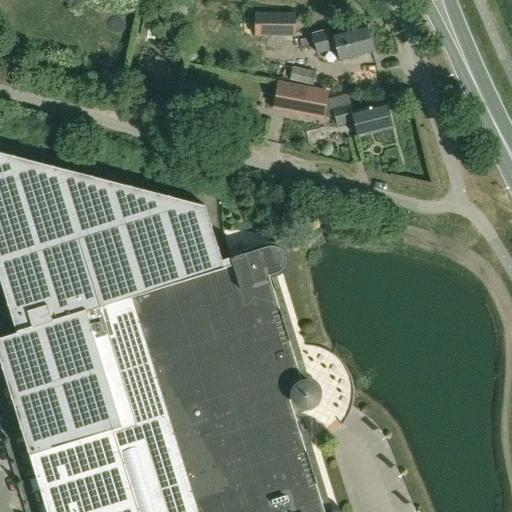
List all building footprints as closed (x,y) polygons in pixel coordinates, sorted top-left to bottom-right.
[(295,13),(255,13),(254,35),(294,35),(295,13)] [(331,28),(311,34),(316,53),(336,47),(339,60),(372,51),(365,25),(333,33),(331,28)] [(289,81),(313,86),(316,71),(292,67),(289,81)] [(332,108),(350,103),(348,92),(325,98),(327,91),(278,82),(273,108),(322,117),(322,115),(334,117),(332,108)] [(391,128),(385,102),(352,110),(350,103),(332,108),(334,117),(336,124),(354,120),(358,136),(391,128)] [(226,244),(230,257),(225,258),(205,205),(0,151),(0,278),(16,332),(0,336),(0,360),(29,453),(46,511),(332,511),(302,413),(310,410),(316,407),(321,400),(322,393),(320,385),(315,380),(308,377),(273,266),(279,264),(283,259),(284,253),(281,248),(276,245),(270,245),(244,253),(240,243),(228,247),(226,242),(225,238),(224,233),(223,226),(223,220),(223,215),(223,210),(223,205),(224,197),(225,194),(226,190),(226,187),(225,187),(224,191),(223,196),(222,200),(222,205),(221,210),(221,214),(222,219),(222,225),(223,232),(224,236),(225,241),(226,244)]
